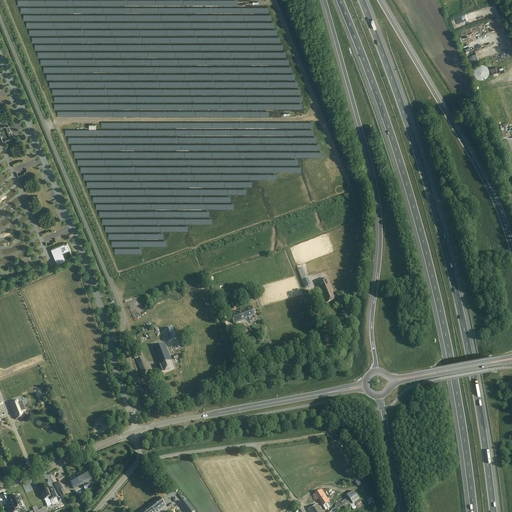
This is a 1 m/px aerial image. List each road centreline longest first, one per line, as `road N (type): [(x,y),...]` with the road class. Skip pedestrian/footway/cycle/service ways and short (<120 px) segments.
road 1 (motorway): [(339,0),(389,128),(436,292),(473,511)]
road 2 (motorway): [(493,511),(442,235),(361,0)]
road 3 (unclassified): [(139,411),(121,308),(0,17)]
road 4 (motorway): [(324,0),(379,209),(376,370)]
road 5 (motorway): [(511,250),(477,166),(379,0)]
road 6 (tertiary): [(134,431),(329,392)]
road 7 (residential): [(145,410),(328,354)]
road 8 (track): [(385,511),(372,467),(347,431),(262,443)]
road 9 (tertiary): [(0,488),(134,431)]
road 10 (primary): [(379,397),(397,382),(511,361)]
road 11 (primary): [(511,356),(394,377),(376,370)]
road 12 (residential): [(262,443),(139,459)]
